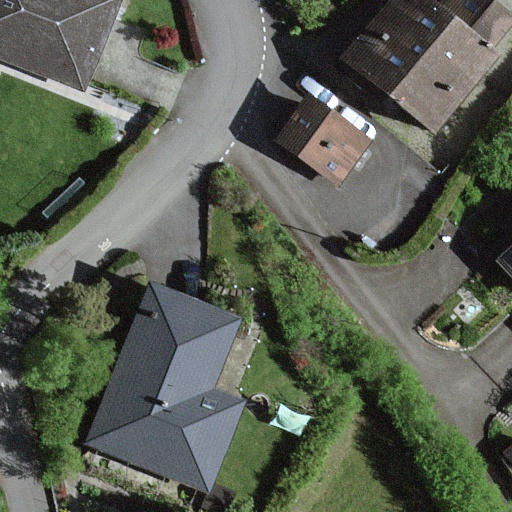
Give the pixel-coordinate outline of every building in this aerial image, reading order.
[(0,0),(0,59),(80,91),(116,0),(0,0)] [(505,20),(479,0),(453,0),(439,18),(416,0),(390,0),(343,59),(432,130),(488,61),(478,53),(505,20)] [(305,99),(276,141),(336,183),(366,141),(305,99)] [(511,250),(499,263),(511,276),(511,250)] [(232,323),(147,290),(88,442),(202,486),(236,400),(207,389),(232,323)] [(511,442),(503,451),(511,461),(511,442)]
